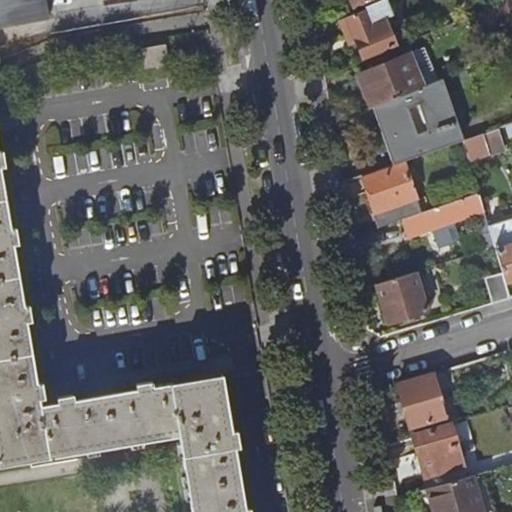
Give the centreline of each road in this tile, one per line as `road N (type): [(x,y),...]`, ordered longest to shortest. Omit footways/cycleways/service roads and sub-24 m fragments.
road 1 (tertiary): [(322,381),(256,0)]
road 2 (residential): [(322,381),(511,323)]
road 3 (tertiary): [(345,511),(322,381)]
